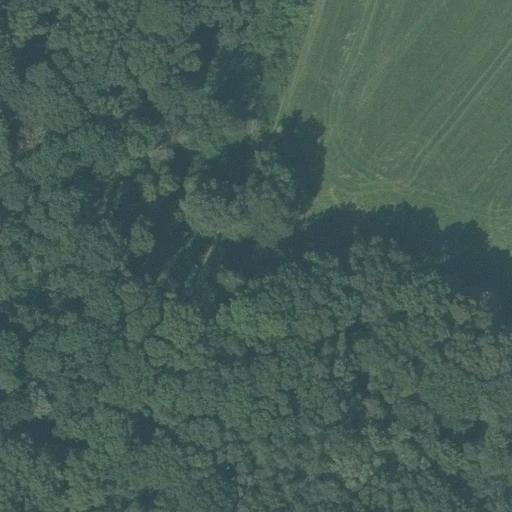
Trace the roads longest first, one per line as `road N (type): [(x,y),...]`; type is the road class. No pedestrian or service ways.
road 1 (track): [(184,325),(245,345),(403,332),(474,370)]
road 2 (track): [(442,511),(474,370)]
